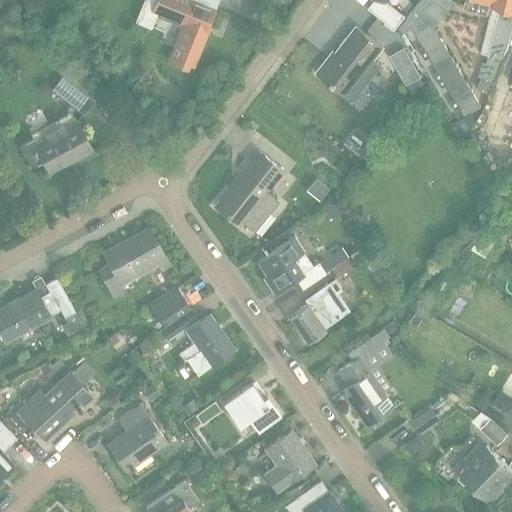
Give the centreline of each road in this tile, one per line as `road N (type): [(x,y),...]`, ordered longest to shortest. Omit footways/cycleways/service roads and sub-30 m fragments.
road 1 (residential): [(384,511),(151,182)]
road 2 (residential): [(151,182),(191,155),(313,0)]
road 3 (residential): [(0,262),(151,182)]
road 4 (residential): [(6,511),(67,464),(85,470),(114,511)]
